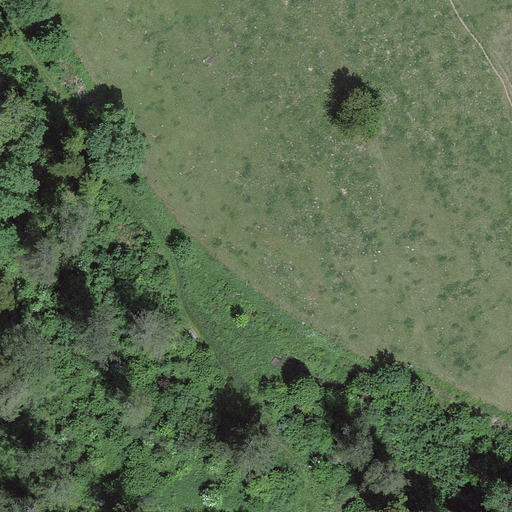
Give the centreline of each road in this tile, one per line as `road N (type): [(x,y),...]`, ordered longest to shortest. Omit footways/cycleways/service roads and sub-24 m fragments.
road 1 (track): [(12,0),(152,210),(198,303),(332,511)]
road 2 (track): [(0,480),(116,506),(192,511)]
